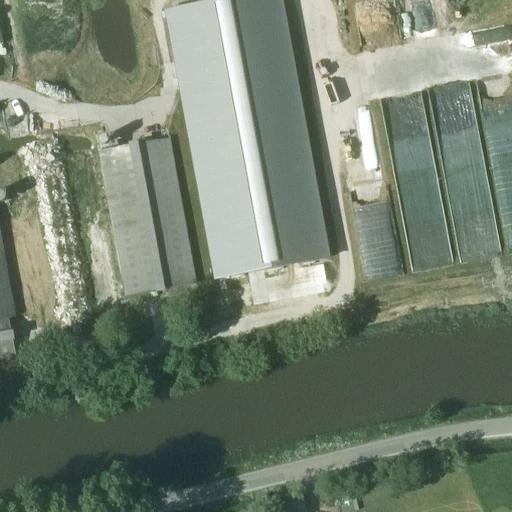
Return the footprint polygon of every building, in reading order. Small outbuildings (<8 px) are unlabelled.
[(198,5),(166,11),(167,18),(174,57),(177,57),(178,62),(184,89),(188,111),(219,280),(224,279),(248,274),(263,272),(266,271),(294,266),(298,265),(326,260),(278,0),(227,0),(214,2),(198,5)] [(75,11),(64,47),(70,85),(102,95),(140,88),(152,48),(147,14),(113,4),(75,11)] [(7,13),(0,13),(0,56),(14,54),(7,13)] [(168,140),(97,153),(123,297),(194,284),(168,140)] [(0,355),(16,353),(9,319),(14,318),(13,316),(8,289),(0,246),(0,355)] [(315,511),(314,499),(292,502),(293,511),(315,511)]
